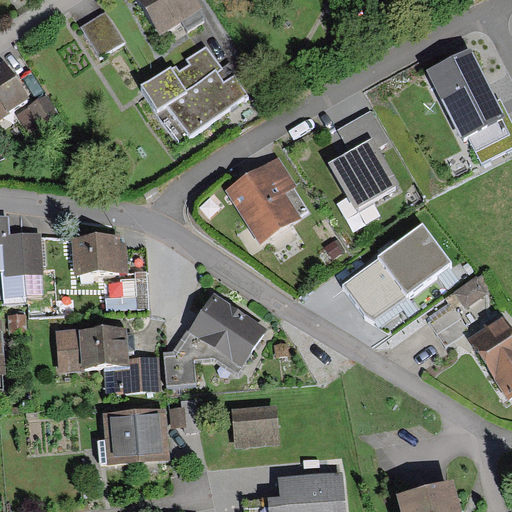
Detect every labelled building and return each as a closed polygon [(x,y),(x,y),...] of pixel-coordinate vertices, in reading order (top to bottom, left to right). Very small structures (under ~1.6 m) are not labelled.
[(194,0),(133,0),(160,41),(183,26),(188,34),(205,22),(201,16),(203,14),(194,0)] [(107,14),(81,30),(101,60),(126,44),(107,14)] [(155,113),(181,149),(249,98),(237,79),(240,77),(232,65),(223,70),(207,48),(187,62),(190,67),(180,74),(176,69),(141,91),(155,113)] [(497,103),(472,54),(429,76),(463,144),(469,141),(482,167),(511,151),(511,122),(501,101),(497,103)] [(5,64),(0,67),(0,122),(30,104),(5,64)] [(61,119),(47,97),(29,109),(30,109),(42,130),(61,119)] [(42,130),(30,109),(17,117),(30,138),(42,130)] [(352,155),(329,169),(356,216),(401,189),(379,151),(391,144),(372,112),(338,132),(352,155)] [(280,160),(226,195),(260,248),(302,221),(300,218),(309,212),(296,191),(299,189),(280,160)] [(9,220),(0,218),(0,273),(1,273),(5,273),(5,279),(26,278),(44,277),(43,236),(10,238),(9,220)] [(423,230),(343,290),(365,320),(375,327),(453,269),(423,230)] [(72,242),(75,280),(129,276),(126,245),(121,246),(120,238),(72,242)] [(335,242),(324,249),(333,262),(344,255),(335,242)] [(5,273),(1,273),(3,306),(28,305),(26,278),(5,279),(5,273)] [(477,279),(455,296),(468,313),(490,296),(477,279)] [(149,281),(136,282),(137,300),(106,302),(107,314),(151,311),(149,281)] [(268,332),(215,297),(191,333),(189,332),(173,355),(164,356),(167,391),(198,388),(195,364),(216,362),(238,377),(268,332)] [(429,325),(446,349),(470,332),(453,308),(429,325)] [(26,317),(8,318),(9,336),(27,335),(26,317)] [(469,343),(509,404),(511,402),(511,331),(505,320),(469,343)] [(81,373),(129,370),(127,332),(80,335),(80,333),(57,335),(60,377),(81,375),(81,373)] [(160,360),(131,362),(131,372),(116,373),(118,397),(162,393),(160,360)] [(170,412),(172,432),(184,430),(185,436),(200,434),(197,402),(182,403),(182,410),(170,412)] [(277,410),(232,413),(236,452),(281,448),(277,410)] [(166,413),(104,418),(106,444),(98,445),(100,470),(171,465),(166,413)] [(346,511),(343,477),(279,483),(280,502),(243,504),(243,511),(346,511)] [(398,503),(399,511),(461,511),(455,488),(398,503)]
